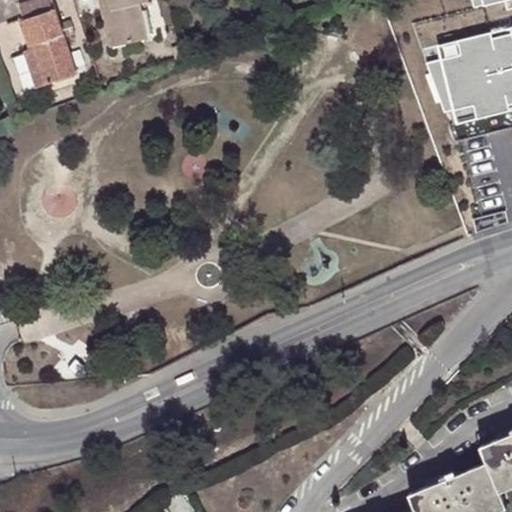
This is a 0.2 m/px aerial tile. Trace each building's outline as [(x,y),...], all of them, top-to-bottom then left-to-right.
[(30,0),(20,3),(36,48),(37,51),(48,83),(81,73),(56,0),(30,0)] [(116,0),(117,2),(105,6),(114,43),(153,34),(144,0),(145,0),(116,0)] [(48,83),(37,51),(17,57),(28,90),(48,83)] [(85,349),(80,354),(94,366),(98,361),(85,349)] [(94,366),(80,354),(67,366),(82,378),(94,366)] [(511,488),(511,433),(478,447),(484,463),(407,495),(413,510),(407,511),(496,511),(504,509),(498,494),(511,488)]
